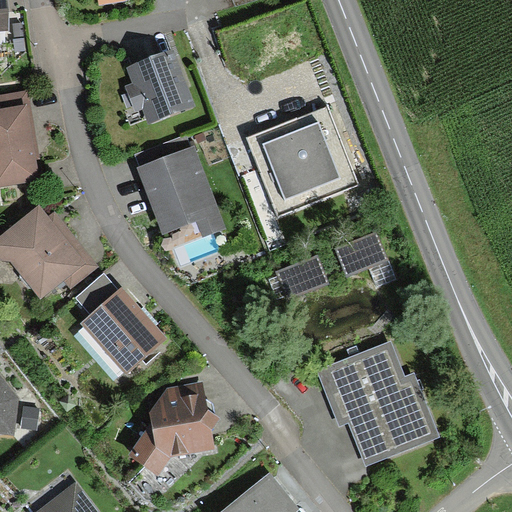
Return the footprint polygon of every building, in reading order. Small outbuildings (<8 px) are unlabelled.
[(0,0),(0,34),(9,34),(10,15),(7,0),(0,0)] [(96,0),(98,9),(128,4),(127,0),(96,0)] [(196,109),(174,53),(128,71),(134,86),(125,89),(135,115),(143,112),(149,127),(196,109)] [(0,191),(40,185),(36,162),(41,161),(29,93),(0,97),(0,191)] [(360,189),(328,110),(246,142),(278,221),(360,189)] [(226,230),(195,150),(192,151),(186,136),(136,156),(142,171),(138,173),(163,237),(198,223),(204,238),(226,230)] [(48,218),(40,208),(2,238),(0,235),(0,266),(11,267),(42,304),(66,285),(72,292),(101,269),(55,213),(48,218)] [(378,234),(335,252),(347,280),(390,263),(378,234)] [(331,285),(319,257),(276,274),(287,302),(331,285)] [(92,319),(120,294),(104,276),(76,301),(92,319)] [(81,329),(126,381),(168,345),(122,292),(120,294),(92,319),(81,329)] [(392,345),(318,374),(340,430),(349,426),(366,470),(440,441),(415,376),(406,379),(392,345)] [(0,436),(16,438),(20,401),(0,375),(0,436)] [(170,462),(216,453),(213,435),(221,423),(209,416),(204,383),(168,390),(150,420),(152,428),(131,461),(159,479),(170,462)] [(36,405),(22,403),(19,426),(34,428),(36,405)] [(301,511),(270,475),(227,511),(301,511)] [(97,511),(76,485),(42,511),(97,511)]
